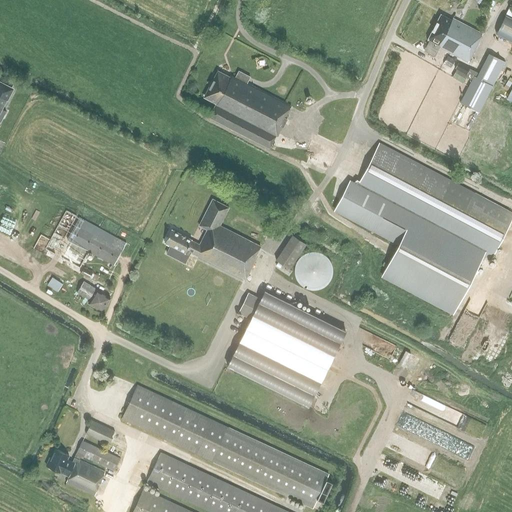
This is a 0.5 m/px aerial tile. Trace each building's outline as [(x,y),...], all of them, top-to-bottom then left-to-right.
[(452,18),(452,20),(441,14),(428,39),(440,45),(439,47),(468,61),(482,33),(452,18)] [(511,19),(505,15),(496,33),(511,41),(511,19)] [(469,131),(505,61),(489,53),(479,72),(458,62),(455,68),(466,74),(465,76),(471,79),(449,121),(469,131)] [(215,104),(208,118),(268,150),(274,137),(276,138),(289,112),(287,111),(290,106),(247,83),(250,77),(238,70),(234,77),(230,74),(228,78),(218,72),(216,75),(214,75),(212,78),(214,80),(204,98),(215,104)] [(0,120),(1,121),(6,111),(2,109),(7,100),(12,89),(0,83),(0,120)] [(334,208),(398,242),(381,274),(453,311),(483,254),(491,258),(511,217),(511,211),(379,142),(359,180),(356,179),(352,186),(347,183),(334,208)] [(191,239),(171,229),(164,242),(171,246),(166,254),(185,263),(190,252),(245,280),(259,253),(258,252),(261,246),(220,225),(229,207),(211,199),(198,225),(205,229),(198,244),(190,240),(191,239)] [(114,265),(126,243),(78,217),(66,239),(114,265)] [(305,243),(291,234),(274,259),(288,268),(305,243)] [(312,290),(315,289),(319,288),(322,287),(325,285),(327,282),(329,278),(330,275),(330,272),(330,268),(329,265),(328,261),(326,259),(323,256),(320,254),(316,253),(313,253),(309,253),(305,254),(302,255),(299,258),(297,261),(295,264),(294,268),(294,271),(294,274),(295,278),(296,281),(299,284),(301,286),(305,288),(309,289),(312,290)] [(91,272),(83,267),(80,273),(94,281),(97,276),(91,272)] [(62,285),(51,278),(47,285),(57,292),(62,285)] [(94,288),(82,282),(76,292),(87,299),(94,288)] [(109,298),(95,289),(88,303),(101,311),(109,298)] [(250,318),(227,366),(308,406),(345,331),(264,291),(260,299),(248,293),(238,312),(250,318)] [(380,342),(374,339),(371,346),(391,355),(395,345),(381,339),(380,342)] [(475,356),(492,362),(497,346),(498,343),(493,342),(492,347),(480,343),(475,356)] [(138,385),(122,419),(313,508),(317,499),(323,502),(332,483),(326,480),(328,475),(138,385)] [(456,425),(462,414),(431,399),(430,401),(425,399),(420,408),(456,425)] [(115,431),(92,420),(85,433),(109,444),(115,431)] [(51,456),(50,455),(46,463),(69,474),(66,480),(94,493),(104,471),(78,459),(79,456),(83,458),(84,455),(115,469),(120,457),(82,440),(71,463),(65,460),(68,454),(55,447),(51,456)] [(287,511),(160,451),(146,480),(213,511),(287,511)] [(193,511),(143,487),(130,511),(193,511)]
